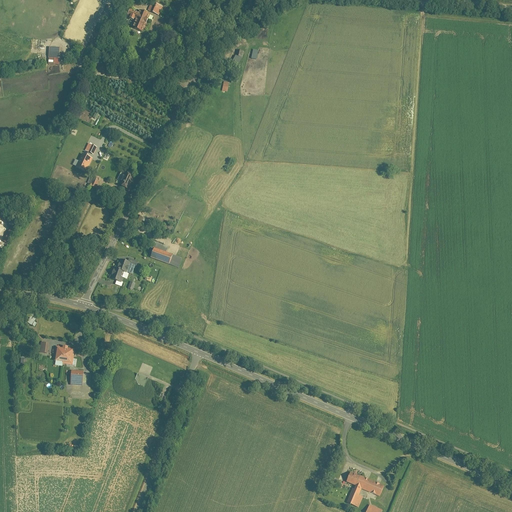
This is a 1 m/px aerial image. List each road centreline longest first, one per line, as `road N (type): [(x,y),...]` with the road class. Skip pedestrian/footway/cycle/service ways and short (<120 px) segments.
road 1 (unclassified): [(233,0),(80,306)]
road 2 (secondary): [(511,486),(199,353)]
road 3 (unclassified): [(199,353),(136,511)]
road 4 (secondary): [(199,353),(80,306)]
